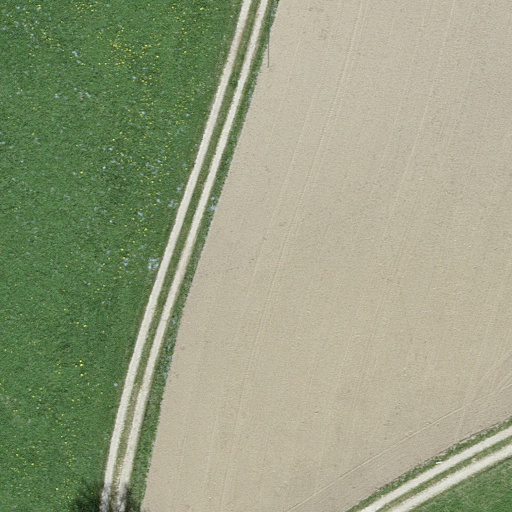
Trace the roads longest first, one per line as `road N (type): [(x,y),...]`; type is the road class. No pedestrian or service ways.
road 1 (track): [(113,511),(155,327),(263,0)]
road 2 (track): [(511,444),(387,511)]
